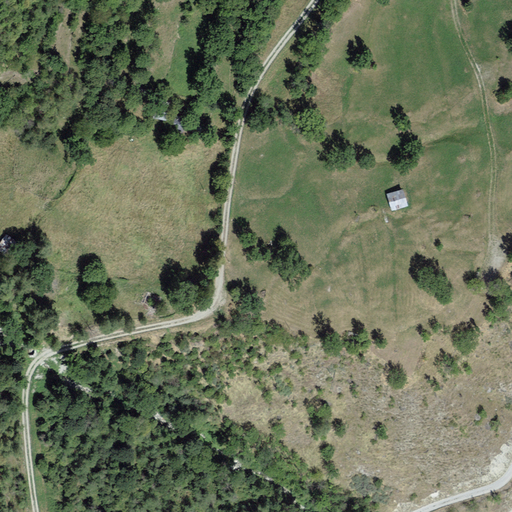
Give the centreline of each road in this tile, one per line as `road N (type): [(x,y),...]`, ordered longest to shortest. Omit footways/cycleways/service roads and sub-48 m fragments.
road 1 (track): [(315,0),(248,98),(210,305),(168,324),(47,353),(30,371),(25,419),(35,511)]
road 2 (track): [(453,0),(490,137),(487,250)]
